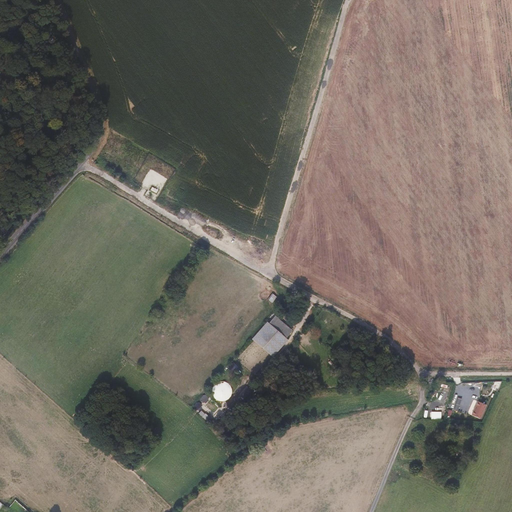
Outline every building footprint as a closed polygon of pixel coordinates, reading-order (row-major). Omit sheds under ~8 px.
[(271,302),(276,296),(272,293),(268,298),(271,302)] [(286,339),(293,332),(276,316),(270,323),(268,322),(252,339),(272,357),(288,340),(286,339)] [(226,402),(233,386),(219,380),(212,396),(226,402)] [(486,403),(477,400),(472,414),(480,417),(486,403)] [(201,410),(198,414),(207,420),(210,417),(201,410)]
